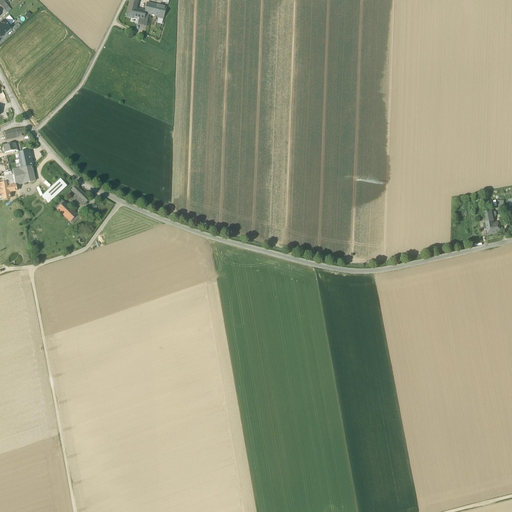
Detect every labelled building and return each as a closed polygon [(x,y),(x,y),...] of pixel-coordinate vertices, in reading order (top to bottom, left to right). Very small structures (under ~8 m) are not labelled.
[(0,6),(5,11),(8,7),(4,2),(2,5),(0,6)] [(149,14),(152,15),(154,5),(154,4),(147,3),(145,11),(136,9),(136,8),(128,6),(126,17),(133,18),(133,17),(139,18),(147,20),(149,14)] [(154,16),(158,17),(160,6),(154,5),(152,15),(154,16)] [(166,7),(160,6),(158,17),(157,18),(162,19),(166,7)] [(0,37),(10,29),(3,21),(3,22),(0,25),(0,37)] [(11,28),(14,32),(23,25),(19,21),(11,28)] [(4,133),(5,139),(16,137),(17,137),(25,136),(23,129),(15,130),(4,133)] [(3,146),(4,153),(16,151),(15,144),(3,146)] [(18,159),(20,169),(32,166),(28,151),(27,151),(23,152),(18,154),(19,159),(18,159)] [(12,171),(15,186),(35,181),(32,166),(20,169),(12,171)] [(4,173),(4,176),(5,183),(7,193),(11,192),(16,191),(15,186),(12,171),(4,173)] [(42,196),(43,197),(61,180),(60,179),(42,196)] [(43,197),(48,203),(66,186),(61,180),(43,197)] [(9,195),(11,192),(7,193),(5,183),(0,184),(0,196),(4,200),(10,199),(9,195)] [(75,194),(77,196),(82,192),(75,186),(71,190),(75,194)] [(89,200),(82,192),(77,196),(76,198),(82,204),(84,204),(89,200)] [(82,206),(84,204),(82,204),(76,198),(77,196),(75,194),(73,197),(82,206)] [(53,206),(56,209),(63,202),(60,199),(53,206)] [(67,205),(63,202),(56,209),(60,212),(67,205)] [(60,212),(70,222),(77,215),(67,205),(60,212)] [(483,214),(487,235),(500,232),(498,222),(494,223),(492,213),(483,214)] [(70,222),(72,224),(79,217),(77,215),(70,222)] [(22,256),(20,254),(17,252),(13,253),(11,255),(9,258),(9,261),(10,264),(13,266),(16,267),(20,265),(22,263),(23,260),(22,256)]
